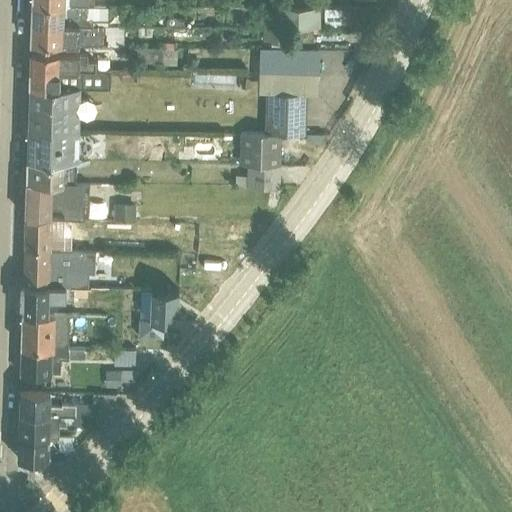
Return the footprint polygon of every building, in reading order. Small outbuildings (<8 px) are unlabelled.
[(32,25),(104,26),(108,25),(108,20),(109,8),(94,7),(33,5),(32,25)] [(276,29),(312,30),(312,28),(319,29),(319,9),(276,8),(276,16),(255,16),(255,28),(276,28),(276,29)] [(374,9),(324,9),(324,19),(341,19),(341,29),(373,29),(374,9)] [(104,26),(32,25),(31,45),(103,47),(104,26)] [(312,30),(276,29),(264,29),(264,43),(271,43),(271,44),(288,45),(288,42),(312,43),(312,30)] [(133,48),(133,63),(163,64),(162,65),(177,66),(178,49),(133,48)] [(31,71),(96,73),(97,56),(31,54),(31,67),(31,71)] [(185,65),(184,84),(232,85),(233,66),(185,65)] [(30,87),(81,89),(83,89),(110,89),(110,74),(96,73),(31,71),(30,87)] [(293,94),(307,95),(318,95),(319,80),(319,75),(260,74),(260,79),(259,93),(265,94),(293,94)] [(29,129),(80,130),(80,118),(88,119),(93,114),(93,105),(89,101),(81,101),(81,89),(30,87),(30,101),(33,101),(33,115),(29,115),(29,129)] [(264,135),(281,136),(306,136),(307,95),(293,94),(265,94),(264,135)] [(28,161),(77,162),(79,162),(79,156),(88,156),(92,152),(93,140),(88,136),(79,136),(80,130),(29,129),(28,161)] [(247,167),(280,167),(281,136),(264,135),(240,134),(239,166),(247,167)] [(137,161),(156,160),(156,144),(136,145),(137,161)] [(27,182),(76,184),(77,162),(28,161),(27,182)] [(280,167),(247,167),(247,177),(236,177),(235,188),(280,189),(280,167)] [(26,218),(52,219),(52,209),(60,209),(64,213),(64,219),(84,220),(84,207),(89,208),(89,184),(76,184),(27,182),(26,218)] [(115,220),(136,221),(136,204),(114,204),(114,220),(115,220)] [(25,250),(51,251),(51,240),(52,219),(26,218),(25,250)] [(136,221),(115,220),(115,235),(135,235),(136,221)] [(51,251),(61,251),(61,240),(51,240),(51,251)] [(60,287),(90,288),(90,273),(96,273),(96,252),(61,251),(51,251),(25,250),(24,287),(60,287)] [(23,315),(50,315),(50,300),(63,301),(63,315),(70,316),(102,316),(102,303),(109,303),(110,288),(107,288),(90,288),(60,287),(24,287),(23,315)] [(141,290),(139,338),(160,339),(163,335),(164,319),(178,301),(179,291),(175,291),(141,290)] [(50,315),(63,315),(63,301),(50,300),(50,315)] [(22,348),(69,349),(69,338),(70,316),(63,315),(50,315),(23,315),(22,348)] [(69,349),(22,348),(21,375),(52,376),(52,373),(60,374),(60,360),(84,361),(84,350),(69,349)] [(115,351),(114,366),(136,367),(136,350),(122,351),(115,351)] [(122,384),(121,372),(106,373),(106,378),(106,387),(106,389),(122,389),(122,384)] [(121,372),(122,384),(136,383),(137,372),(121,372)] [(20,415),(96,418),(96,407),(92,407),(62,406),(51,407),(52,394),(21,393),(20,415)] [(92,407),(96,407),(115,408),(116,408),(116,396),(93,395),(92,407)] [(19,438),(59,439),(59,428),(96,429),(96,418),(20,415),(19,438)] [(59,439),(19,438),(19,461),(35,461),(36,464),(45,465),(47,462),(49,462),(49,449),(73,450),(73,439),(59,439)] [(49,449),(49,462),(65,463),(73,450),(49,449)]
